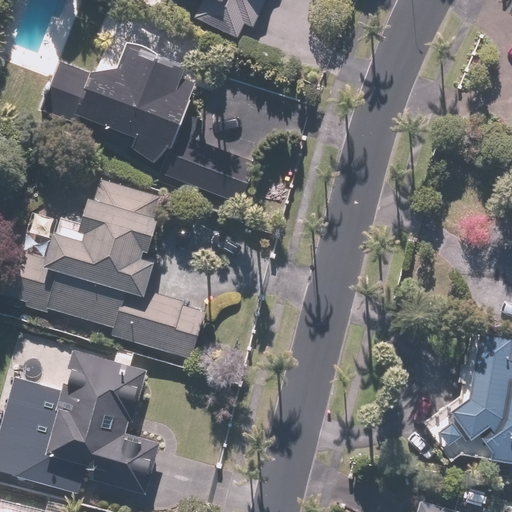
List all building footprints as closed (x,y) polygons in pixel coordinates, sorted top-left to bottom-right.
[(192,0),(200,3),(193,19),(247,44),(267,0),(266,0),(192,0)] [(93,75),(63,60),(41,111),(85,130),(89,122),(134,141),(131,149),(165,163),(161,172),(241,205),(257,166),(181,134),(199,89),(184,83),(186,78),(127,53),(121,72),(93,75)] [(75,189),(46,181),(31,235),(6,228),(0,247),(0,297),(111,328),(109,336),(191,359),(205,308),(147,292),(156,261),(145,259),(162,198),(79,174),(75,189)] [(508,337),(479,332),(471,399),(452,412),(457,419),(438,431),(448,444),(465,431),(472,439),(478,432),(493,453),(491,460),(511,463),(511,334),(510,334),(508,337)] [(147,369),(132,365),(136,353),(118,349),(114,362),(74,351),(63,391),(13,378),(0,428),(0,468),(80,489),(83,478),(147,495),(160,443),(129,435),(147,369)] [(458,511),(418,500),(414,511),(458,511)]
